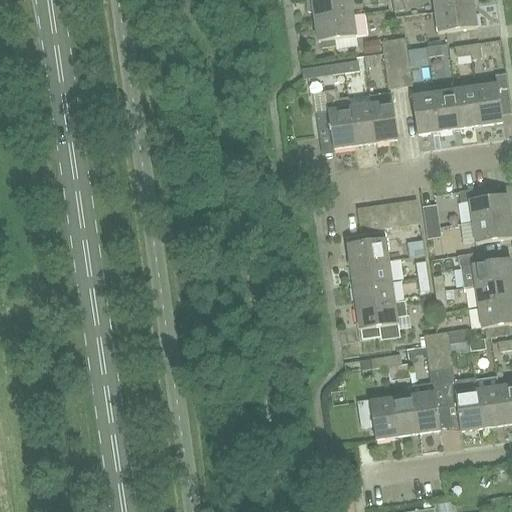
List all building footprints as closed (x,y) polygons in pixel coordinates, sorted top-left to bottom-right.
[(316,22),(355,16),(352,0),(314,0),(313,0),(310,1),(307,3),(309,13),(312,15),(315,14),(316,22)] [(390,7),(388,0),(377,0),(379,9),(390,7)] [(403,0),(392,0),(395,14),(406,12),(403,0)] [(474,0),(434,0),(436,14),(475,8),(474,0)] [(475,8),(436,14),(439,35),(478,29),(475,8)] [(355,16),(316,22),(319,43),(324,43),(325,49),(337,47),(336,41),(358,38),(355,16)] [(396,53),(408,52),(406,40),(394,42),(396,53)] [(396,53),(394,42),(382,44),(383,55),(396,53)] [(471,47),(473,62),(482,61),(480,45),(471,47)] [(445,57),(443,47),(427,49),(429,59),(445,57)] [(473,62),(471,47),(455,49),(457,59),(471,57),(472,62),(473,62)] [(396,53),(402,90),(414,88),(408,52),(396,53)] [(396,53),(383,55),(389,91),(402,90),(396,53)] [(344,65),(345,76),(360,73),(359,63),(344,65)] [(345,76),(344,65),(328,67),(330,78),(345,76)] [(320,69),(303,72),(304,81),(321,79),(320,69)] [(477,89),(483,127),(504,124),(503,117),(511,116),(511,110),(507,76),(496,78),(497,86),(477,89)] [(483,127),(477,89),(456,92),(462,130),(483,127)] [(332,138),(334,152),(356,148),(349,100),(337,102),(336,92),(325,94),(328,114),(316,116),(320,139),(332,138)] [(462,130),(456,92),(435,95),(441,133),(462,130)] [(371,98),(377,145),(398,142),(391,95),(371,98)] [(441,133),(435,95),(413,98),(418,136),(441,133)] [(349,100),(356,148),(377,145),(371,98),(370,98),(349,101),(349,100)] [(498,198),(496,189),(496,188),(460,194),(462,204),(471,203),(474,224),(511,219),(509,197),(498,198)] [(418,202),(405,204),(409,227),(421,226),(418,202)] [(397,229),(409,227),(405,204),(394,206),(397,229)] [(394,206),(382,207),(386,231),(397,229),(394,206)] [(382,207),(370,209),(374,233),(385,231),(386,231),(382,207)] [(438,207),(437,207),(423,209),(426,231),(441,229),(438,207)] [(361,235),(374,233),(370,209),(358,211),(361,235)] [(511,219),(474,224),(477,245),(511,240),(511,219)] [(441,229),(426,231),(428,241),(443,239),(441,229)] [(350,268),(390,262),(385,231),(374,233),(361,235),(362,238),(349,240),(349,246),(347,246),(350,268)] [(464,290),(476,289),(511,283),(511,268),(511,261),(472,267),(473,268),(466,269),(465,268),(460,268),(464,290)] [(354,289),(393,284),(390,262),(350,268),(354,289)] [(419,280),(429,279),(427,263),(417,265),(419,280)] [(436,295),(446,293),(444,278),(433,279),(436,295)] [(429,279),(419,280),(421,295),(431,293),(429,279)] [(511,283),(476,289),(479,311),(511,306),(511,283)] [(357,310),(396,305),(393,284),(354,289),(357,310)] [(446,293),(436,295),(437,309),(448,308),(446,293)] [(408,318),(406,303),(396,305),(357,310),(360,332),(361,332),(363,342),(382,339),(381,329),(399,326),(398,319),(408,318)] [(486,341),(492,340),(509,338),(508,327),(511,326),(511,306),(479,311),(482,331),(484,331),(485,341),(486,341)] [(439,348),(451,346),(449,334),(438,336),(439,348)] [(439,348),(438,336),(425,338),(426,350),(439,348)] [(486,341),(485,341),(470,343),(472,354),(487,352),(486,341)] [(511,341),(498,344),(500,354),(511,352),(511,341)] [(451,346),(439,348),(443,372),(453,370),(455,370),(453,356),(451,346)] [(414,397),(419,436),(441,433),(436,394),(435,386),(444,385),(443,372),(439,348),(426,350),(430,374),(431,374),(433,385),(414,388),(415,397),(414,397)] [(387,359),(388,370),(403,368),(402,357),(387,359)] [(388,370),(387,359),(371,361),(372,372),(388,370)] [(476,382),(483,430),(505,427),(499,389),(498,379),(476,382)] [(455,384),(444,385),(448,406),(458,405),(462,433),(483,430),(476,382),(476,381),(455,384)] [(511,425),(511,387),(499,389),(505,427),(511,425)] [(419,436),(414,397),(393,400),(398,440),(419,436)] [(363,431),(374,429),(377,443),(398,440),(393,400),(359,405),(363,431)] [(461,431),(445,434),(448,450),(464,448),(461,431)]
